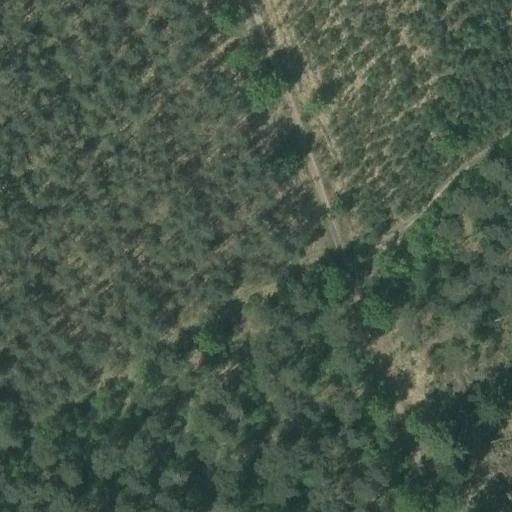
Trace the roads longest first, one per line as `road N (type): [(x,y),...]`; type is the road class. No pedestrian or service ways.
road 1 (track): [(0,441),(336,237)]
road 2 (track): [(341,251),(436,511)]
